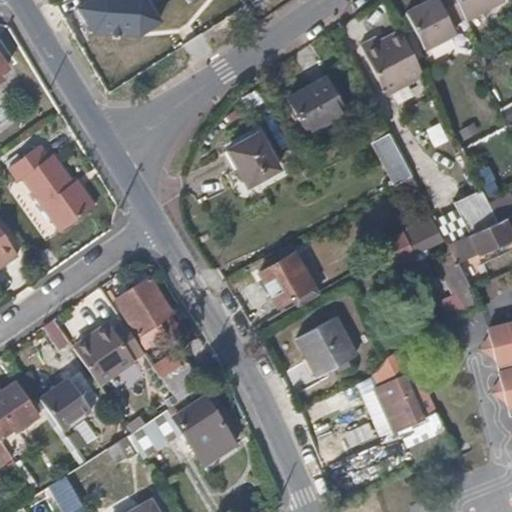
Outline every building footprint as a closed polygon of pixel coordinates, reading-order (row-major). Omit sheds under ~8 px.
[(164,21),(149,0),(86,0),(76,7),(94,34),(141,37),(164,21)] [(462,20),(452,0),(429,0),(420,4),(405,12),(423,49),(453,34),(450,26),(462,20)] [(500,0),(452,0),(462,20),(500,0)] [(422,76),(399,33),(377,44),(373,37),(357,45),(383,95),(422,76)] [(343,118),(325,83),(286,103),(303,137),(343,118)] [(434,144),(449,140),(443,120),(428,125),(434,144)] [(411,176),(389,137),(379,143),(399,184),(411,176)] [(275,174),(256,139),(225,154),(243,190),(275,174)] [(77,192),(72,185),(52,156),(47,159),(39,147),(8,169),(55,236),(95,209),(81,190),(77,192)] [(81,190),(76,183),(72,185),(77,192),(81,190)] [(388,271),(447,246),(433,214),(401,229),(403,234),(377,246),(388,271)] [(473,290),(461,264),(511,240),(511,233),(506,220),(499,223),(450,245),(454,252),(456,256),(441,264),(465,316),(482,308),(473,290)] [(16,257),(0,233),(0,264),(2,267),(16,257)] [(313,289),(295,253),(259,273),(261,276),(277,307),(313,289)] [(465,316),(441,264),(427,271),(446,310),(451,322),(465,316)] [(171,315),(149,280),(115,303),(136,336),(161,321),(171,315)] [(511,315),(505,317),(502,328),(487,332),(489,338),(482,347),(483,351),(485,356),(492,359),(495,362),(502,383),(495,392),(495,394),(497,399),(507,402),(508,411),(511,410),(511,419),(511,420),(511,423),(511,428),(510,431),(506,435),(508,441),(511,443),(511,315)] [(109,350),(92,323),(86,326),(79,316),(63,327),(87,364),(109,350)] [(143,347),(167,332),(161,321),(136,336),(143,347)] [(69,345),(54,322),(42,330),(57,353),(69,345)] [(356,362),(338,323),(300,341),(309,361),(318,380),(356,362)] [(309,361),(300,341),(292,344),(294,347),(302,364),(309,361)] [(157,380),(183,364),(175,351),(149,367),(157,380)] [(204,387),(187,362),(183,364),(157,380),(174,406),(186,399),(204,387)] [(157,380),(149,367),(147,364),(137,371),(164,413),(174,406),(157,380)] [(422,419),(403,377),(374,390),(393,432),(422,419)] [(91,414),(69,382),(39,403),(61,434),(91,414)] [(11,434),(37,416),(15,385),(0,395),(0,436),(8,432),(11,434)] [(237,446),(214,410),(222,405),(215,393),(191,408),(186,399),(174,406),(164,413),(128,436),(143,460),(184,434),(205,466),(237,446)] [(85,449),(76,435),(66,442),(75,456),(85,449)] [(162,511),(153,498),(130,511),(162,511)]
